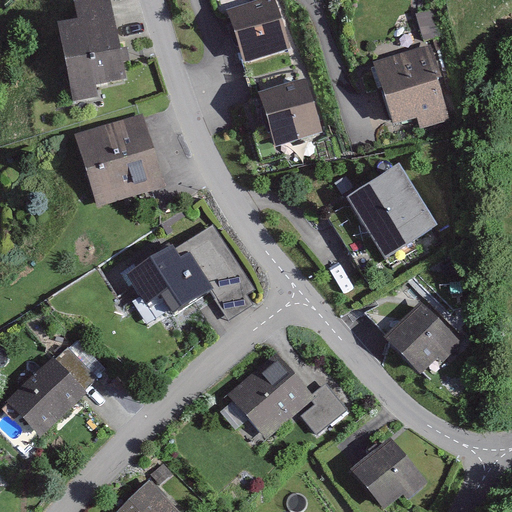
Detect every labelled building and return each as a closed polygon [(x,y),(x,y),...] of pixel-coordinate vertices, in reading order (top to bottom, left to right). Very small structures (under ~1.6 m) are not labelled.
[(82,23),(61,27),(77,104),(98,100),(99,89),(129,83),(112,0),(101,0),(78,5),(82,23)] [(243,64),(290,50),(275,0),(267,0),(228,11),(243,64)] [(431,51),(368,62),(380,130),(443,119),(431,51)] [(246,106),(262,153),(322,132),(305,85),(246,106)] [(142,115),(66,140),(88,204),(163,179),(142,115)] [(426,230),(390,169),(342,197),(378,258),(426,230)] [(178,249),(164,249),(116,280),(136,311),(147,303),(163,328),(208,299),(224,323),(247,308),(240,298),(253,290),(213,227),(178,249)] [(415,304),(374,340),(415,387),(457,352),(415,304)] [(93,389),(61,354),(0,408),(0,409),(31,444),(93,389)] [(304,404),(274,361),(218,400),(254,450),(297,420),(315,444),(350,419),(328,387),(304,404)] [(380,511),(415,485),(381,441),(334,478),(360,511),(380,511)] [(179,511),(151,479),(113,511),(179,511)]
